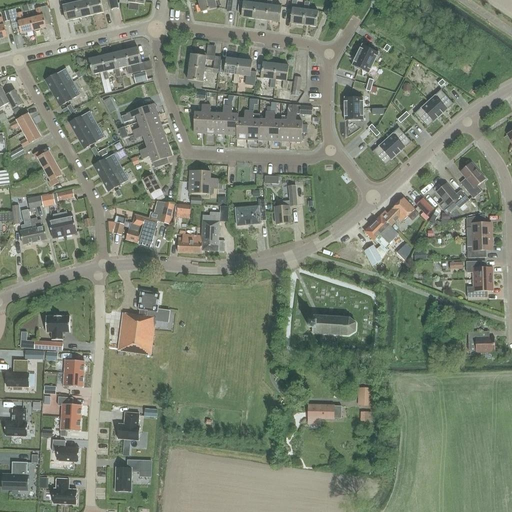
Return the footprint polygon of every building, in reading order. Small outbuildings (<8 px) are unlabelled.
[(59,0),(62,7),(63,7),(67,22),(79,19),(75,3),(73,4),(72,0),(59,0)] [(75,3),(79,19),(91,16),(87,0),(86,1),(78,3),(77,0),(72,0),(73,4),(75,3)] [(91,16),(103,13),(100,0),(85,0),(86,1),(87,0),(91,16)] [(108,0),(110,9),(118,7),(116,0),(108,0)] [(198,0),(201,12),(217,9),(214,0),(198,0)] [(227,0),(226,11),(235,12),(236,0),(227,0)] [(256,4),(255,4),(247,3),(247,0),(241,0),(242,1),(239,1),(238,13),(242,13),(242,18),(255,19),(256,4)] [(267,21),(269,5),(267,5),(259,4),(259,0),(255,0),(255,4),(256,4),(255,19),(267,21)] [(272,0),(267,0),(267,5),(269,5),(267,21),(280,23),(282,7),(279,7),(278,5),(274,5),(273,6),(272,6),(272,0)] [(304,26),(306,10),(304,10),(296,9),(297,1),(293,0),(292,8),(293,8),(291,24),(304,26)] [(336,0),(328,0),(323,12),(329,15),(335,3),(336,0)] [(306,10),(304,26),(316,27),(318,12),(308,10),(309,2),(305,2),(304,10),(306,10)] [(38,17),(31,19),(34,31),(47,28),(46,25),(44,16),(43,16),(41,7),(36,9),(38,17)] [(34,31),(31,19),(24,20),(22,12),(16,13),(15,9),(8,10),(8,11),(11,20),(11,24),(18,22),(21,34),(34,31)] [(4,22),(11,20),(8,11),(1,12),(4,22)] [(44,16),(46,25),(52,24),(49,14),(44,16)] [(357,55),(374,64),(379,53),(379,52),(378,53),(363,45),(362,44),(357,55)] [(138,48),(126,51),(129,66),(131,66),(133,74),(145,71),(143,63),(142,63),(138,48)] [(133,74),(131,66),(129,66),(126,51),(114,54),(117,69),(119,69),(126,67),(128,75),(131,85),(134,85),(134,84),(132,74),(133,74)] [(191,55),(189,67),(205,69),(205,68),(206,60),(212,61),(214,61),(215,57),(206,55),(205,53),(201,52),(199,54),(199,56),(191,55)] [(121,77),(119,69),(117,69),(114,54),(101,57),(105,72),(107,72),(114,70),(116,78),(121,77)] [(369,74),(374,64),(357,55),(352,66),(353,66),(368,73),(368,74),(369,74)] [(93,75),(100,73),(102,81),(107,80),(109,80),(107,72),(105,72),(101,57),(89,60),(93,75)] [(246,85),(250,85),(254,86),(256,72),(251,72),(252,61),(246,61),(246,58),(239,57),(239,60),(237,75),(239,75),(247,77),(246,85)] [(239,60),(226,58),(226,61),(221,60),(219,73),(234,75),(233,83),(238,83),(239,75),(237,75),(239,60)] [(274,78),(276,64),(263,63),(261,78),(271,80),(270,88),(275,88),(276,80),(274,80),(274,78)] [(289,66),(276,64),(274,78),(274,80),(276,80),(284,81),(283,89),(287,90),(288,82),(287,82),(289,66)] [(213,69),(210,68),(205,68),(205,69),(189,67),(188,80),(203,82),(205,72),(213,73),(213,69)] [(45,81),(53,94),(73,82),(66,69),(45,81)] [(135,84),(147,81),(145,72),(133,75),(135,84)] [(294,77),(292,94),(298,95),(301,78),(294,77)] [(53,94),(60,107),(80,95),(73,82),(53,94)] [(0,108),(9,103),(13,109),(22,104),(15,91),(6,96),(1,87),(0,87),(0,108)] [(428,102),(440,117),(454,104),(453,104),(441,91),(442,91),(441,90),(428,102)] [(344,109),(363,109),(363,97),(362,97),(362,98),(345,98),(344,98),(344,109)] [(113,104),(110,98),(104,101),(107,107),(113,104)] [(227,135),(228,99),(224,99),(224,106),(223,106),(223,114),(217,114),(216,134),(227,135)] [(249,111),(248,140),(258,140),(259,120),(259,115),(253,115),(254,105),(258,105),(258,100),(250,99),(249,111)] [(440,117),(428,102),(415,114),(415,115),(416,114),(427,127),(427,128),(440,117)] [(271,107),(270,112),(269,141),(280,141),(281,120),(274,120),(274,113),(276,113),(276,103),(271,103),(271,107)] [(138,122),(158,116),(154,105),(127,115),(122,117),(124,123),(134,120),(133,118),(136,117),(138,122)] [(201,113),(195,113),(194,133),(205,134),(206,105),(202,105),(201,113)] [(206,105),(205,134),(216,134),(217,114),(210,114),(210,105),(206,105)] [(287,121),(281,120),(280,141),(290,142),(292,105),(288,105),(287,121)] [(296,121),(297,105),(292,105),(290,142),(301,142),(301,140),(304,140),(304,135),(302,135),(302,122),(296,121)] [(232,115),(232,106),(228,106),(227,135),(237,135),(238,118),(238,115),(232,115)] [(312,107),(300,107),(300,115),(312,116),(312,107)] [(12,111),(16,116),(21,113),(18,108),(12,111)] [(344,109),(345,121),(363,120),(363,121),(364,121),(363,109),(344,109)] [(248,140),(249,111),(245,111),(244,119),(238,118),(237,135),(237,139),(248,140)] [(77,136),(97,125),(90,112),(69,123),(77,136)] [(258,140),(269,141),(270,112),(266,112),(266,120),(259,119),(258,140)] [(6,113),(0,116),(3,123),(9,121),(6,113)] [(20,126),(24,132),(35,126),(28,115),(10,125),(13,130),(20,126)] [(133,131),(134,135),(161,126),(158,116),(138,122),(140,128),(133,131)] [(97,125),(77,136),(84,149),(105,138),(97,125)] [(20,143),(23,147),(30,143),(30,144),(41,138),(35,126),(24,132),(27,139),(20,143)] [(143,137),(145,143),(165,136),(161,126),(134,135),(136,139),(143,137)] [(118,129),(122,139),(128,137),(125,127),(118,129)] [(386,140),(399,154),(412,142),(411,142),(399,129),(400,129),(399,128),(386,140)] [(148,149),(140,151),(142,155),(168,146),(165,136),(145,143),(148,149)] [(399,154),(386,140),(372,152),(373,153),(374,152),(385,165),(385,166),(399,154)] [(150,157),(153,163),(155,169),(169,164),(167,158),(172,156),(168,146),(142,155),(143,159),(150,157)] [(22,147),(8,155),(11,161),(25,153),(22,147)] [(98,153),(101,157),(107,154),(104,149),(98,153)] [(38,158),(45,169),(56,164),(49,152),(43,155),(41,150),(33,154),(36,159),(38,158)] [(114,154),(94,166),(101,179),(121,167),(114,154)] [(466,178),(460,183),(473,199),(482,192),(477,186),(485,180),(471,163),(461,172),(466,178)] [(51,187),(59,183),(56,178),(62,175),(56,164),(45,169),(51,181),(49,182),(51,187)] [(101,179),(108,192),(129,180),(121,167),(101,179)] [(190,171),(190,182),(218,184),(218,179),(210,179),(211,172),(207,172),(200,172),(190,171)] [(152,175),(143,180),(151,194),(160,189),(152,175)] [(222,184),(218,184),(190,182),(189,193),(210,194),(210,188),(218,188),(222,188),(222,184)] [(461,190),(456,195),(447,184),(437,193),(443,201),(439,204),(443,210),(449,211),(456,205),(459,209),(469,200),(461,190)] [(297,206),(295,186),(289,187),(290,202),(283,202),(284,207),(275,208),(277,224),(290,223),(289,207),(297,206)] [(63,192),(55,194),(57,202),(74,198),(73,190),(72,190),(63,192)] [(43,207),(58,204),(57,202),(55,194),(41,197),(43,207)] [(30,209),(41,207),(39,196),(27,199),(30,209)] [(226,198),(218,197),(217,206),(226,206),(226,198)] [(415,210),(403,198),(392,210),(388,214),(387,213),(385,214),(386,216),(383,219),(391,227),(395,223),(398,220),(402,223),(415,210)] [(433,210),(422,198),(416,205),(427,216),(433,210)] [(260,221),(266,221),(265,199),(258,200),(259,206),(235,209),(237,226),(260,224),(260,221)] [(165,203),(160,222),(169,225),(175,203),(165,203)] [(177,213),(177,214),(190,215),(191,206),(178,204),(178,205),(175,205),(174,212),(177,213)] [(14,224),(21,223),(19,205),(13,206),(14,224)] [(220,207),(220,213),(219,222),(228,223),(229,207),(220,207)] [(23,245),(35,243),(31,220),(28,210),(22,211),(25,225),(21,226),(22,231),(20,231),(23,245)] [(387,213),(385,211),(365,232),(377,244),(379,242),(381,245),(376,250),(373,245),(364,251),(372,266),(382,260),(388,251),(384,248),(390,243),(393,245),(401,238),(391,227),(383,219),(386,216),(385,214),(387,213)] [(0,222),(13,221),(12,212),(0,213),(0,222)] [(66,212),(60,214),(65,236),(77,234),(73,215),(67,217),(66,212)] [(198,228),(198,236),(202,236),(202,251),(218,252),(218,251),(225,252),(225,241),(218,241),(219,222),(220,213),(210,213),(210,216),(203,216),(203,228),(198,228)] [(60,214),(53,215),(54,220),(49,221),(53,239),(65,236),(60,214)] [(136,215),(133,224),(133,226),(142,229),(138,243),(151,247),(159,216),(151,215),(150,219),(136,215)] [(466,218),(467,228),(467,238),(492,237),(491,223),(485,223),(485,215),(466,218)] [(121,236),(125,221),(126,219),(116,217),(115,223),(116,223),(114,234),(121,236)] [(31,220),(35,243),(47,240),(44,226),(43,227),(41,220),(37,221),(37,218),(31,220)] [(133,224),(131,223),(129,230),(126,240),(138,243),(142,229),(133,226),(133,224)] [(194,236),(194,235),(182,235),(182,238),(178,238),(178,252),(202,253),(202,251),(202,236),(198,236),(194,236)] [(492,250),(492,237),(467,238),(467,247),(468,258),(486,258),(486,250),(492,250)] [(422,260),(422,252),(414,252),(414,260),(422,260)] [(484,268),(483,262),(466,262),(467,273),(473,273),(473,280),(493,279),(493,268),(484,268)] [(485,298),(484,292),(493,291),(493,279),(473,280),(473,287),(467,287),(467,298),(485,298)] [(160,294),(141,291),(139,310),(140,310),(139,316),(123,314),(118,351),(151,355),(155,321),(168,323),(170,311),(158,309),(160,294)] [(452,315),(446,314),(444,321),(451,323),(452,315)] [(70,316),(46,316),(46,333),(52,333),(52,340),(63,340),(63,333),(70,333),(70,316)] [(348,336),(356,331),(356,323),(350,318),(313,316),(313,321),(309,321),(309,328),(313,328),(312,334),(348,336)] [(495,356),(495,338),(480,338),(480,332),(468,332),(469,351),(476,351),(476,352),(494,352),(495,356)] [(20,341),(20,349),(34,349),(35,341),(20,341)] [(63,351),(63,343),(35,341),(34,349),(63,351)] [(26,351),(26,359),(44,360),(44,352),(26,351)] [(64,373),(84,375),(85,362),(65,360),(64,373)] [(7,372),(6,387),(13,387),(13,390),(22,390),(22,387),(29,387),(29,386),(35,387),(35,374),(27,374),(28,361),(14,361),(14,372),(7,372)] [(64,387),(83,388),(84,375),(64,373),(64,387)] [(373,406),(374,389),(358,388),(358,406),(373,406)] [(59,397),(58,406),(62,406),(62,417),(81,419),(82,405),(73,405),(73,398),(59,397)] [(334,406),(309,405),(308,419),(334,420),(334,418),(342,418),(342,406),(334,406)] [(145,409),(144,417),(157,418),(157,410),(145,409)] [(26,422),(26,411),(13,410),(12,420),(13,420),(13,422),(6,422),(5,436),(27,437),(28,422),(26,422)] [(360,422),(370,422),(370,413),(361,412),(360,422)] [(119,424),(118,439),(139,441),(140,426),(138,426),(139,414),(125,413),(124,425),(119,424)] [(61,430),(60,436),(66,437),(66,431),(80,432),(81,419),(62,417),(61,430)] [(53,440),(52,452),(58,452),(57,461),(78,462),(79,448),(65,447),(65,441),(53,440)] [(116,468),(115,492),(131,492),(132,472),(140,472),(140,475),(150,476),(150,461),(127,460),(127,468),(116,468)] [(4,474),(3,489),(27,490),(28,462),(12,462),(12,471),(13,471),(13,475),(4,474)] [(77,490),(68,490),(69,480),(56,479),(56,489),(54,489),(53,504),(76,505),(77,490)]
